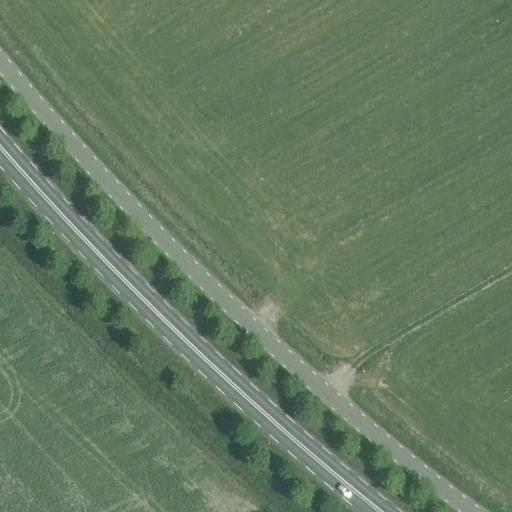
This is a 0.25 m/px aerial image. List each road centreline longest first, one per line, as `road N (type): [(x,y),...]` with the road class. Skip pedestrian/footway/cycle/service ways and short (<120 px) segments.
road 1 (unclassified): [(0,61),(164,247),(314,385),(472,511)]
road 2 (secondary): [(383,511),(117,273),(0,143)]
